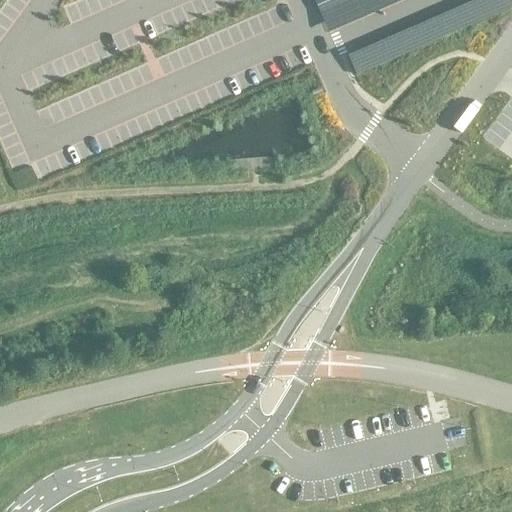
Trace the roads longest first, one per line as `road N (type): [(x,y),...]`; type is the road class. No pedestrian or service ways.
road 1 (unclassified): [(264,370),(238,409),(189,448),(98,476),(35,511)]
road 2 (unclassified): [(354,261),(511,44)]
road 3 (unclassified): [(115,511),(186,490),(234,462),(265,434),(307,369)]
road 4 (unclassified): [(0,417),(225,368)]
road 5 (unclassified): [(348,364),(511,397)]
road 6 (unclassified): [(354,261),(313,298),(272,356)]
